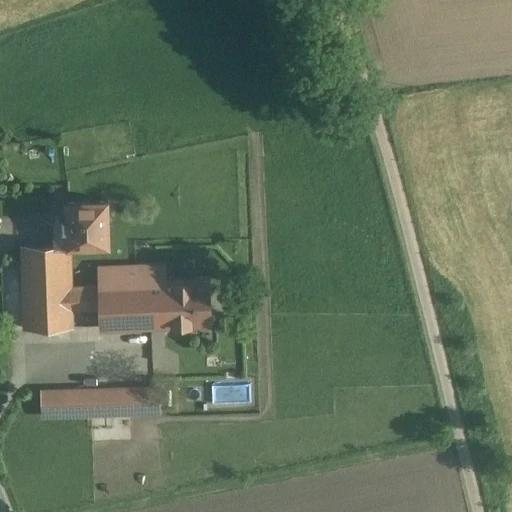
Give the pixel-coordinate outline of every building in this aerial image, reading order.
[(107,200),(67,201),(67,216),(63,216),(63,222),(54,222),(55,245),(65,244),(68,244),(108,244),(107,200)] [(69,287),(68,244),(65,244),(55,245),(23,246),(26,328),(71,326),(70,309),(102,308),(103,326),(171,324),(170,282),(163,282),(162,267),(101,268),(101,286),(69,287)] [(207,281),(170,282),(171,324),(208,323),(207,281)] [(252,383),(217,385),(218,398),(252,396),(252,383)] [(160,387),(41,393),(41,416),(162,414),(160,387)]
